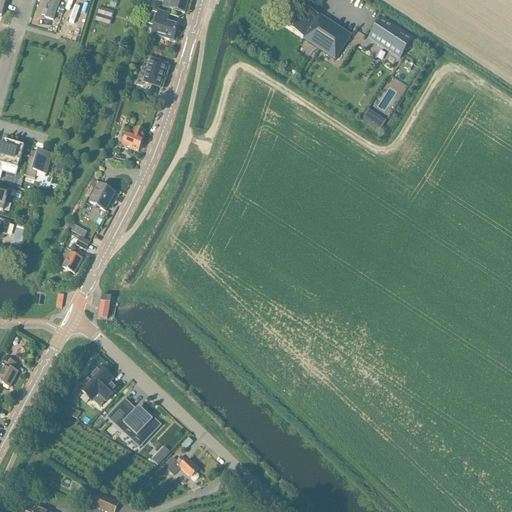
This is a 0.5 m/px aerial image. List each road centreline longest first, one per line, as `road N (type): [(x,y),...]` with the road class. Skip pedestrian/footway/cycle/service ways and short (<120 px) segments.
road 1 (track): [(205,149),(229,75),(239,68),(380,152),(395,145),(445,72),(471,76),(511,103)]
road 2 (unclassified): [(70,316),(156,150),(202,0)]
road 3 (unclassified): [(70,316),(284,511)]
road 4 (track): [(109,243),(136,226),(179,152),(201,47),(196,23)]
road 5 (unclassified): [(0,450),(70,316)]
